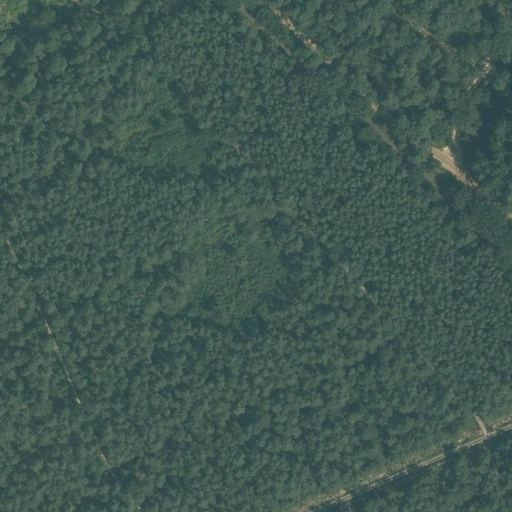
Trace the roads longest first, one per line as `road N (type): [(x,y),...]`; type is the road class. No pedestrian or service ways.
road 1 (unknown): [(507,511),(475,427),(123,17),(89,0)]
road 2 (unclassified): [(511,271),(232,0)]
road 3 (track): [(141,511),(113,480),(0,235)]
road 4 (track): [(293,511),(511,409)]
road 5 (track): [(0,192),(198,105)]
